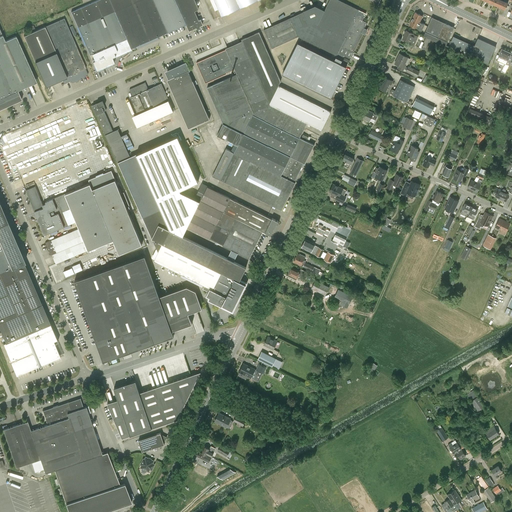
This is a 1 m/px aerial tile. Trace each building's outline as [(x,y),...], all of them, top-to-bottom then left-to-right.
[(131,47),(167,31),(153,0),(97,0),(71,12),(90,54),(92,54),(95,60),(93,61),(96,70),(114,62),(112,57),(115,56),(115,57),(129,51),(128,48),(130,48),(131,48),(131,47)] [(153,0),(167,31),(185,24),(186,26),(188,31),(196,28),(196,29),(197,29),(199,28),(200,27),(199,26),(203,25),(200,19),(198,20),(194,11),(198,9),(194,0),(153,0)] [(214,0),(221,16),(257,0),(258,0),(214,0)] [(352,52),(353,52),(363,33),(365,34),(367,30),(364,28),(367,23),(362,20),(366,13),(338,0),(329,0),(325,10),(315,5),(303,11),(303,12),(264,30),(272,48),(298,36),(342,58),(344,55),(349,58),(352,52)] [(505,10),(508,3),(502,1),(499,7),(505,10)] [(422,31),(425,24),(420,22),(423,16),(415,13),(409,25),(422,31)] [(446,45),(454,27),(432,17),(424,35),(426,37),(446,45)] [(68,76),(70,82),(88,74),(85,69),(86,68),(64,18),(24,36),(46,86),(45,82),(49,80),(51,84),(68,76)] [(414,44),(418,36),(407,30),(406,31),(405,32),(404,33),(405,34),(402,39),(414,44)] [(331,112),(281,86),(279,85),(281,81),(259,32),(242,40),(243,43),(197,63),(206,83),(227,74),(224,68),(213,73),(210,66),(217,62),(219,65),(230,59),(237,74),(207,87),(223,123),(217,135),(235,144),(231,151),(234,153),(221,180),(282,210),(295,183),(294,182),(304,163),(305,164),(315,145),(300,138),(307,124),(322,131),(331,112)] [(3,35),(0,36),(0,109),(22,99),(15,85),(34,76),(16,36),(5,41),(3,35)] [(435,53),(439,42),(426,37),(422,47),(435,53)] [(478,38),(473,47),(452,38),(449,44),(455,46),(454,48),(488,64),(496,46),(478,38)] [(298,42),(282,73),(331,97),(330,98),(331,98),(347,65),(346,65),(346,66),(340,63),(341,60),(336,58),(335,60),(298,42)] [(508,60),(511,53),(502,49),(501,50),(499,56),(498,58),(506,62),(508,60)] [(403,71),(404,69),(405,66),(406,65),(405,64),(408,57),(400,54),(395,64),(400,66),(399,69),(403,71)] [(189,70),(186,63),(180,66),(180,67),(167,73),(169,79),(173,78),(177,86),(172,90),(188,128),(210,119),(188,70),(189,70)] [(405,66),(404,69),(407,70),(406,71),(417,77),(420,72),(409,66),(408,68),(405,66)] [(391,85),(393,81),(383,76),(378,87),(386,91),(389,84),(391,85)] [(401,79),(393,95),(402,99),(410,84),(401,79)] [(130,89),(133,97),(130,98),(143,125),(154,120),(173,112),(161,84),(148,90),(145,83),(130,89)] [(417,97),(413,106),(431,114),(435,106),(417,97)] [(117,162),(118,162),(142,218),(145,216),(161,209),(136,154),(130,157),(118,129),(113,131),(104,111),(106,110),(104,105),(102,101),(92,106),(105,135),(117,162)] [(378,116),(373,114),(373,113),(363,108),(359,117),(369,122),(371,118),(375,120),(378,116)] [(419,118),(422,112),(415,109),(413,116),(419,118)] [(432,126),(435,119),(428,116),(424,123),(432,126)] [(402,126),(405,127),(413,131),(417,122),(406,117),(402,126)] [(64,175),(94,170),(90,166),(88,158),(91,159),(96,154),(94,142),(81,130),(81,131),(74,124),(74,120),(48,125),(48,124),(12,129),(18,135),(19,135),(25,169),(30,173),(24,174),(29,175),(32,172),(33,179),(44,178),(47,181),(50,177),(51,181),(55,182),(57,180),(55,179),(57,177),(60,179),(64,175)] [(381,135),(371,130),(369,135),(379,140),(381,135)] [(436,139),(442,141),(446,132),(440,130),(436,139)] [(477,143),(481,145),(485,134),(482,133),(477,143)] [(145,216),(142,218),(158,253),(154,261),(204,286),(203,289),(208,292),(206,296),(210,297),(209,300),(233,311),(247,283),(241,280),(240,279),(246,267),(183,236),(200,201),(181,191),(180,190),(202,180),(182,134),(136,154),(161,209),(145,216)] [(404,141),(400,139),(400,137),(396,136),(395,136),(393,140),(395,141),(391,150),(397,153),(400,147),(401,147),(404,141)] [(415,161),(420,152),(417,150),(418,148),(412,145),(410,150),(409,150),(407,154),(411,156),(410,159),(415,161)] [(511,186),(511,187),(511,186),(511,149),(511,150),(511,149),(511,151),(507,162),(503,171),(508,174),(511,175),(511,186)] [(429,152),(427,156),(426,158),(425,158),(424,161),(425,161),(423,165),(428,167),(430,164),(434,166),(436,160),(432,159),(433,158),(432,158),(433,154),(429,152)] [(458,155),(456,155),(452,152),(449,158),(455,161),(458,155)] [(351,165),(354,157),(345,153),(342,160),(351,165)] [(356,175),(363,161),(357,158),(351,172),(356,175)] [(447,176),(448,176),(449,176),(452,169),(451,169),(453,166),(447,163),(445,166),(443,170),(444,170),(443,173),(445,175),(445,176),(447,176)] [(376,173),(375,177),(383,180),(388,170),(379,166),(378,168),(376,167),(374,172),(376,173)] [(464,167),(462,172),(458,170),(454,179),(460,181),(463,175),(466,176),(469,169),(464,167)] [(52,255),(55,264),(113,240),(119,254),(141,245),(126,208),(129,207),(123,193),(121,194),(111,170),(89,179),(90,183),(65,193),(80,229),(51,240),(45,243),(50,255),(52,255)] [(481,184),(483,180),(486,171),(484,170),(484,171),(481,170),(477,177),(479,178),(478,182),(477,181),(477,183),(471,180),(468,188),(477,192),(481,185),(481,184)] [(397,175),(394,181),(392,180),(388,188),(392,190),(395,185),(399,187),(404,177),(397,175)] [(407,182),(401,194),(407,196),(408,193),(416,196),(416,195),(417,196),(420,191),(418,190),(421,185),(416,183),(415,184),(412,183),(411,184),(407,182)] [(272,218),(272,219),(207,187),(207,186),(202,183),(195,197),(201,200),(270,235),(276,224),(277,224),(278,224),(279,223),(279,222),(278,221),(272,218)] [(334,184),(333,184),(329,192),(337,196),(335,200),(343,203),(346,197),(340,194),(343,189),(337,186),(336,185),(335,184),(334,184)] [(44,235),(75,222),(64,194),(45,202),(46,204),(42,205),(35,187),(25,191),(44,235)] [(505,202),(509,195),(505,193),(506,191),(506,190),(503,189),(502,192),(501,191),(501,190),(496,187),(493,192),(497,194),(496,197),(502,200),(505,202)] [(439,204),(444,194),(437,191),(433,199),(437,201),(436,203),(439,204)] [(458,201),(450,197),(444,209),(453,212),(458,201)] [(257,263),(270,235),(201,200),(187,227),(223,245),(223,246),(252,261),(252,260),(257,263)] [(435,210),(437,205),(432,203),(432,201),(429,200),(425,209),(428,211),(429,208),(435,210)] [(11,340),(34,330),(50,324),(41,303),(24,262),(25,261),(0,201),(0,328),(6,342),(11,340)] [(348,204),(346,208),(355,212),(357,208),(348,204)] [(468,212),(468,213),(471,207),(465,204),(460,213),(466,216),(468,212)] [(473,220),(478,210),(471,207),(468,213),(470,213),(468,217),(473,220)] [(490,214),(489,214),(486,212),(481,222),(478,220),(475,227),(480,229),(481,227),(483,228),(485,224),(489,226),(492,220),(494,216),(493,216),(493,215),(490,214)] [(510,224),(499,218),(495,228),(506,233),(510,224)] [(348,248),(351,242),(336,234),(333,240),(348,248)] [(488,234),(483,245),(491,249),(496,238),(488,234)] [(324,250),(314,245),(315,244),(305,239),(303,244),(302,244),(301,245),(302,246),(302,247),(311,252),(320,257),(324,250)] [(450,249),(453,242),(448,240),(445,247),(450,249)] [(466,245),(461,257),(467,259),(472,248),(466,245)] [(330,263),(335,255),(327,252),(323,260),(330,263)] [(308,271),(318,275),(320,270),(314,267),(305,263),(306,261),(304,260),(305,258),(297,254),(293,262),(301,266),(309,269),(308,271)] [(192,323),(189,313),(202,308),(196,291),(187,286),(160,296),(145,255),(75,280),(98,346),(99,345),(100,349),(99,349),(104,361),(118,356),(112,340),(124,336),(130,351),(174,336),(172,331),(192,323)] [(80,263),(72,266),(75,273),(83,270),(80,263)] [(297,279),(299,276),(304,278),(307,272),(301,269),(300,272),(291,268),(291,269),(290,269),(288,273),(288,274),(288,275),(297,279)] [(312,289),(331,296),(334,288),(315,281),(312,289)] [(352,297),(342,292),(339,298),(343,300),(340,305),(347,308),(352,297)] [(58,342),(50,324),(34,330),(36,335),(12,345),(11,340),(6,342),(3,344),(11,362),(16,375),(60,357),(54,343),(58,342)] [(36,335),(34,330),(11,340),(12,345),(36,335)] [(273,349),(277,341),(268,336),(264,344),(273,349)] [(262,352),(258,359),(272,366),(276,359),(262,352)] [(239,372),(240,372),(239,375),(246,379),(247,376),(259,381),(263,373),(259,371),(244,363),(239,372)] [(267,367),(259,363),(256,370),(263,373),(267,367)] [(373,363),(369,370),(373,373),(378,365),(373,363)] [(118,399),(107,403),(122,438),(178,419),(200,372),(149,389),(140,392),(136,380),(114,387),(118,399)] [(470,398),(477,394),(474,389),(467,394),(470,398)] [(485,406),(478,396),(471,401),(478,411),(485,406)] [(80,398),(68,402),(57,406),(57,407),(54,407),(54,406),(43,410),(44,415),(47,425),(31,430),(28,421),(3,429),(16,467),(40,459),(45,473),(55,470),(66,503),(68,511),(101,511),(132,502),(124,483),(120,485),(108,451),(102,453),(86,407),(83,407),(80,398)] [(226,427),(231,418),(219,413),(215,421),(226,427)] [(236,415),(233,421),(243,426),(246,420),(236,415)] [(253,424),(251,429),(257,432),(260,427),(253,424)] [(490,440),(499,434),(493,426),(485,432),(490,440)] [(442,441),(448,437),(442,427),(436,430),(442,441)] [(161,432),(139,440),(140,444),(141,444),(139,440),(144,439),(147,450),(159,446),(161,447),(163,445),(165,444),(164,442),(166,438),(165,436),(162,435),(161,432)] [(460,459),(465,456),(457,442),(453,445),(451,442),(448,444),(454,454),(456,453),(460,459)] [(217,451),(226,456),(230,450),(221,445),(217,451)] [(210,456),(212,452),(214,453),(216,448),(211,446),(210,448),(205,446),(202,451),(200,450),(197,456),(204,460),(208,462),(211,457),(210,456)] [(145,472),(146,472),(146,471),(147,470),(149,471),(150,469),(152,470),(155,464),(153,463),(154,461),(146,457),(141,467),(143,468),(142,469),(142,470),(143,471),(145,472)] [(492,469),(495,474),(494,475),(495,477),(498,476),(497,474),(501,470),(498,465),(492,469)] [(224,479),(232,475),(229,470),(218,476),(224,479)] [(477,479),(484,490),(489,487),(481,476),(477,479)] [(490,488),(495,485),(490,477),(485,480),(490,488)] [(493,488),(497,496),(504,491),(502,487),(500,489),(498,485),(493,488)] [(489,487),(484,490),(483,491),(491,503),(497,499),(489,487)] [(475,502),(474,500),(479,497),(475,489),(466,494),(470,502),(471,502),(472,504),(475,502)] [(6,504),(20,500),(21,505),(19,506),(20,510),(29,508),(27,504),(29,503),(30,505),(31,505),(28,495),(29,494),(28,490),(21,492),(21,493),(8,497),(9,501),(3,502),(4,506),(6,505),(6,504)] [(445,510),(448,508),(461,500),(455,490),(447,495),(449,499),(445,502),(445,503),(441,505),(445,510)] [(482,511),(487,509),(484,502),(472,508),(473,511),(482,511)]
